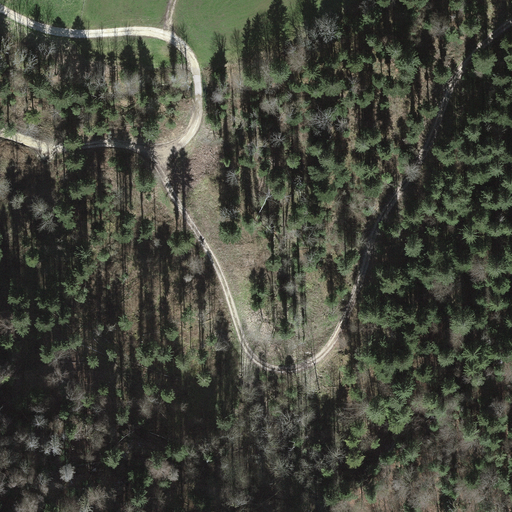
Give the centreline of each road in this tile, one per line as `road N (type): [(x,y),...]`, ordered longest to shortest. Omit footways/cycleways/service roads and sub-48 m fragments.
road 1 (track): [(154,150),(216,265),(243,343),(275,369),(304,366),(332,342),(370,232),(472,44),(511,13)]
road 2 (track): [(0,131),(53,147),(154,150),(182,143),(196,123),(198,95),(192,56),(173,38)]
road 3 (track): [(173,38),(48,29),(0,7)]
